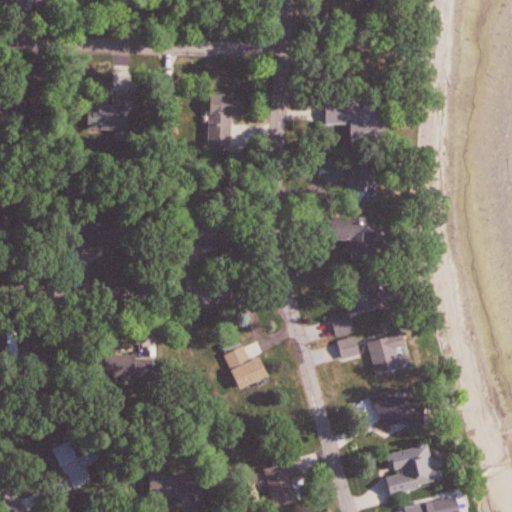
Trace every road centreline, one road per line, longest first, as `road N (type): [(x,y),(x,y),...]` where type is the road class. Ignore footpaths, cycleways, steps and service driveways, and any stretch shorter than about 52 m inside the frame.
road 1 (residential): [(350,511),(285,301),(288,0)]
road 2 (residential): [(285,51),(0,38)]
road 3 (residential): [(285,301),(0,292)]
